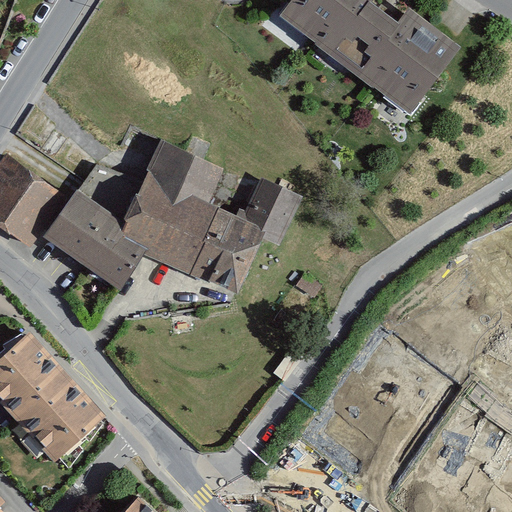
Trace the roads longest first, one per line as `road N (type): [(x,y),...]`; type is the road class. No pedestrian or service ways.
road 1 (residential): [(238,462),(411,234),(511,174)]
road 2 (residential): [(0,261),(150,432)]
road 3 (unclassified): [(0,117),(74,0)]
road 4 (unknown): [(84,357),(163,264)]
